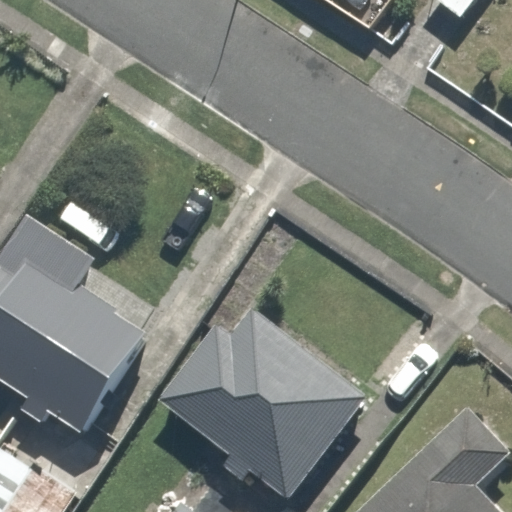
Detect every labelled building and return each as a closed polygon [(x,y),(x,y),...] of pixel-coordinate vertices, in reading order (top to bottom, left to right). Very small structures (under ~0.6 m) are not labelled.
[(424,0),(464,28),(483,0),(424,0)] [(0,384),(82,438),(169,302),(34,215),(0,268),(0,384)] [(249,303),(162,402),(279,506),(367,407),(249,303)] [(465,411),(358,511),(503,511),(478,485),(508,456),(465,411)] [(0,434),(0,511),(74,511),(86,494),(0,434)] [(207,511),(188,497),(175,511),(207,511)]
